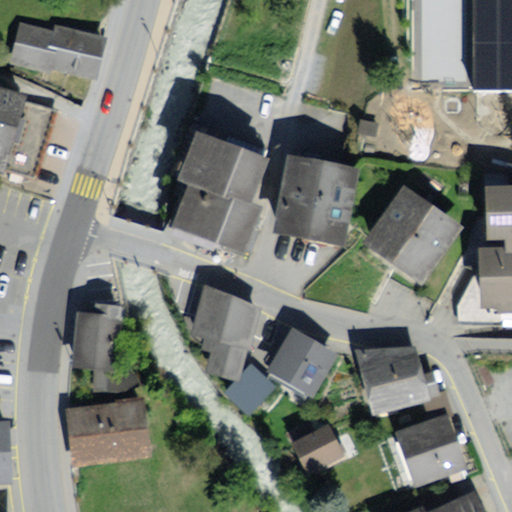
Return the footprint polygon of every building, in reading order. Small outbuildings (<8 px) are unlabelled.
[(511,0),(477,0),(479,95),(511,94),(511,0)] [(49,33),(16,25),(5,66),(47,77),(48,73),(58,36),(49,33)] [(52,25),(49,33),(58,36),(48,73),(95,86),(108,40),(52,25)] [(301,77),(278,71),(274,86),(297,92),(301,77)] [(339,84),(311,78),(307,96),(334,102),(339,84)] [(0,95),(0,183),(23,102),(0,95)] [(176,184),(183,186),(165,231),(240,260),(257,214),(246,210),(262,168),(193,141),(176,184)] [(355,174),(284,160),(269,239),(339,253),(355,174)] [(401,189),(357,251),(417,294),(461,231),(401,189)] [(511,197),(481,199),(483,264),(472,289),(473,318),(511,317),(511,197)] [(258,311),(208,293),(192,338),(215,346),(207,370),(233,379),(258,311)] [(101,318),(79,315),(71,373),(114,378),(122,312),(102,310),(101,318)] [(336,357),(290,330),(266,371),(312,398),(336,357)] [(412,355),(354,374),(369,421),(428,402),(412,355)] [(269,383),(255,368),(234,388),(248,403),(269,383)] [(145,402),(64,411),(70,469),(151,460),(145,402)] [(446,414),(392,434),(414,491),(468,470),(446,414)] [(9,421),(0,421),(0,488),(11,488),(9,421)] [(327,424),(288,443),(305,478),(344,459),(327,424)] [(481,511),(472,493),(431,511),(481,511)]
